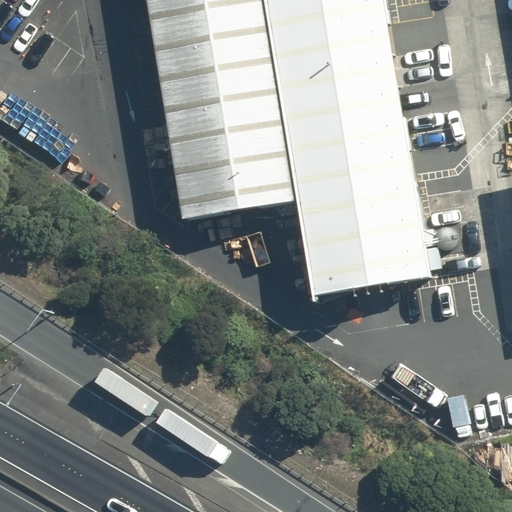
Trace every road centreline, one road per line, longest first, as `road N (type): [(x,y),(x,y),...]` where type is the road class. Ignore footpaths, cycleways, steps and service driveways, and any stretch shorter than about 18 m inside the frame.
road 1 (unknown): [(504,345),(432,362),(384,352),(185,256),(0,88)]
road 2 (motorway): [(0,310),(315,511)]
road 3 (motorway): [(0,435),(134,511)]
